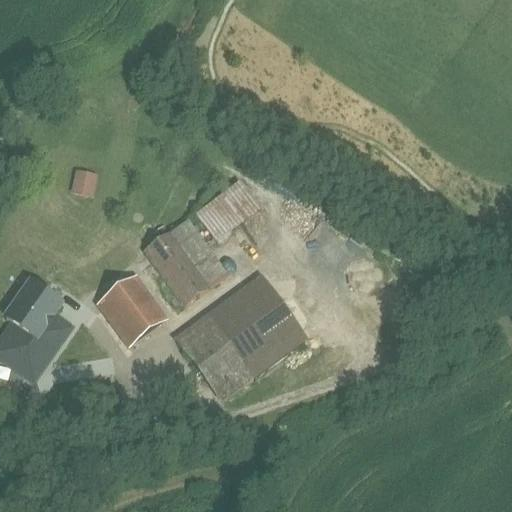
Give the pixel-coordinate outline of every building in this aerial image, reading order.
[(74,196),(97,199),(99,176),(77,174),(74,196)] [(241,185),(197,218),(221,249),(265,215),(241,185)] [(194,225),(149,258),(190,312),(235,279),(194,225)] [(98,234),(66,253),(74,266),(106,247),(98,234)] [(173,326),(114,244),(72,274),(131,355),(173,326)] [(268,282),(180,345),(225,409),(314,346),(268,282)] [(31,287),(5,323),(14,329),(0,348),(0,363),(33,386),(70,333),(52,321),(61,308),(31,287)]
